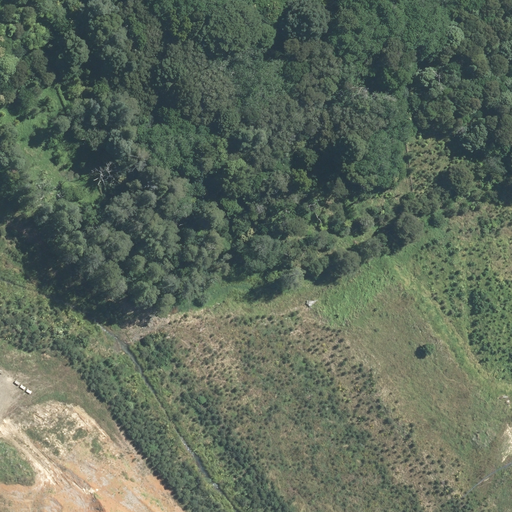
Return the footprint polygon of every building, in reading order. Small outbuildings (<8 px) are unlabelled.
[(47,326),(29,332),(38,358),(56,351),(47,326)] [(257,326),(225,330),(226,340),(257,334),(257,326)] [(128,365),(124,355),(111,360),(114,370),(107,373),(118,399),(177,374),(166,350),(128,365)] [(57,393),(71,388),(63,365),(1,388),(9,411),(18,407),(57,393)] [(60,400),(57,393),(18,407),(21,415),(60,400)]
